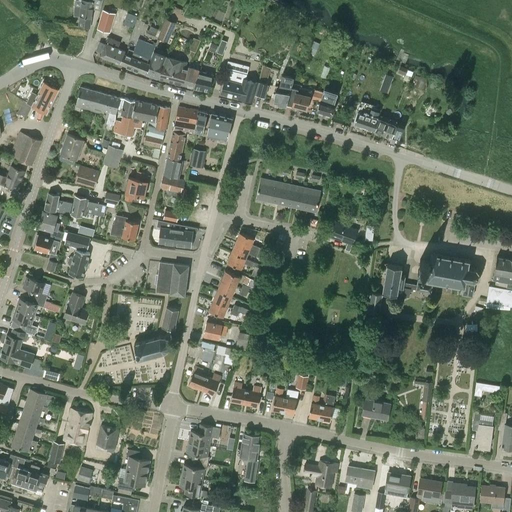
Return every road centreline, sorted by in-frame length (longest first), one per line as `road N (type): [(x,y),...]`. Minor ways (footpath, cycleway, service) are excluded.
road 1 (unclassified): [(511,193),(239,110)]
road 2 (track): [(482,183),(495,136),(498,54),(386,0)]
road 3 (tertiary): [(0,292),(74,64)]
road 4 (residential): [(286,428),(511,469)]
road 5 (residential): [(144,252),(176,95)]
road 6 (unclassified): [(171,406),(22,378)]
road 7 (residential): [(171,406),(202,260)]
